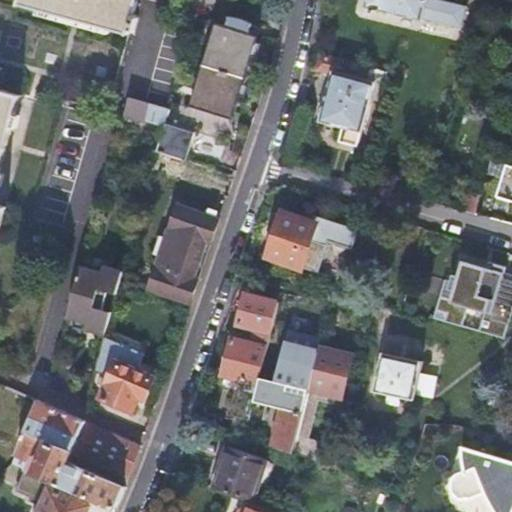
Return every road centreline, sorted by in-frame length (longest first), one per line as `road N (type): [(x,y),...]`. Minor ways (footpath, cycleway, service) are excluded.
road 1 (residential): [(254,169),(132,511)]
road 2 (residential): [(511,236),(254,169)]
road 3 (residential): [(306,0),(254,169)]
